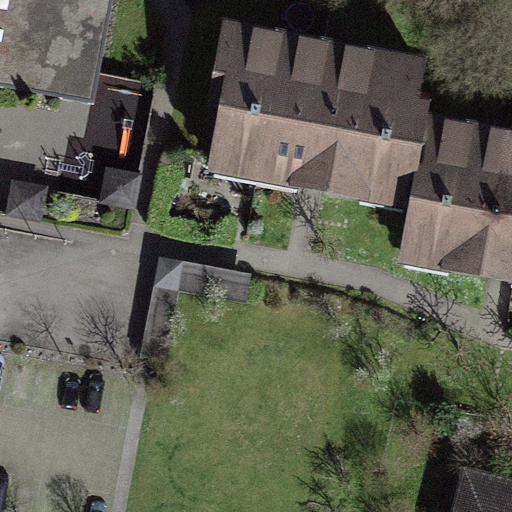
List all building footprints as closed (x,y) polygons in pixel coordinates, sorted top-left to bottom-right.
[(0,0),(0,94),(93,110),(98,80),(113,0),(0,0)] [(212,42),(191,175),(293,191),(390,206),(381,265),(482,280),(511,285),(511,150),(398,133),(407,72),(212,42)] [(113,148),(115,119),(140,121),(142,89),(102,86),(97,146),(113,148)] [(158,259),(140,356),(167,361),(181,287),(242,298),(246,275),(158,259)] [(511,511),(511,494),(465,482),(456,511),(511,511)]
